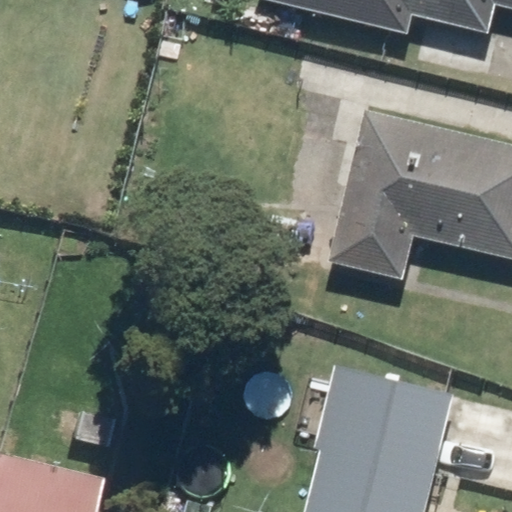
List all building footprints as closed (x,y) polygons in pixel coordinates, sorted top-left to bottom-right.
[(511,0),(293,0),(419,30),(424,10),(502,28),(509,2),(511,2),(511,0)] [(511,137),(378,106),(343,256),(416,273),(426,231),(511,251),(511,137)] [(508,415),(396,388),(367,511),(499,511),(503,500),(488,497),(508,415)] [(53,395),(46,433),(113,445),(120,407),(53,395)] [(94,511),(104,469),(0,445),(0,511),(94,511)]
